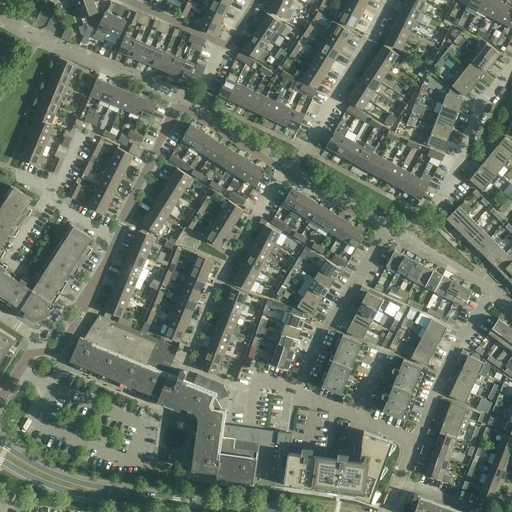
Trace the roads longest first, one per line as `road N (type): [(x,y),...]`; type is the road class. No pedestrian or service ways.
road 1 (residential): [(298,392),(321,333),(334,324),(385,229),(279,167)]
road 2 (tertiary): [(280,511),(86,484),(0,443)]
road 3 (residential): [(279,167),(177,108),(114,244)]
road 4 (tertiary): [(0,461),(75,494),(203,511)]
road 5 (residential): [(188,351),(279,167)]
road 6 (residential): [(434,207),(480,105),(511,64)]
road 7 (residential): [(416,438),(492,294)]
road 8 (residential): [(311,132),(392,0)]
road 9 (residential): [(114,244),(81,314),(56,351),(41,353)]
